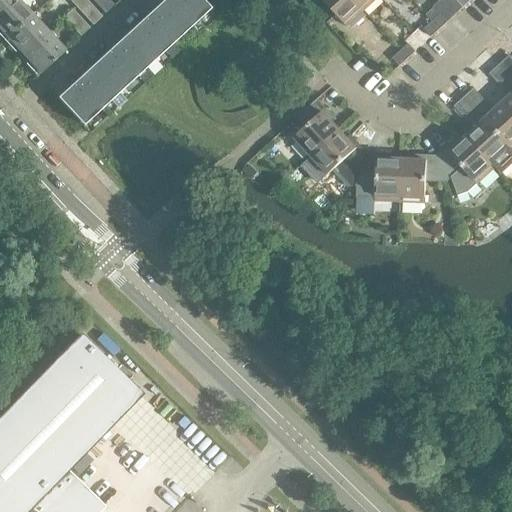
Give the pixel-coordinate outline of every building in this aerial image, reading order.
[(0,37),(4,42),(31,17),(16,0),(14,0),(0,13),(0,37)] [(0,0),(0,13),(14,0),(0,0)] [(81,127),(181,36),(209,11),(198,0),(165,0),(56,99),(81,127)] [(102,19),(85,0),(67,0),(92,28),(102,19)] [(90,0),(104,14),(106,16),(115,7),(108,0),(90,0)] [(321,0),(347,27),(364,12),(352,0),(321,0)] [(352,0),(364,12),(376,0),(352,0)] [(471,1),(469,0),(456,0),(456,1),(463,9),(471,1)] [(90,30),(73,11),(64,20),(81,38),(90,30)] [(440,16),(432,23),(439,31),(447,23),(440,16)] [(23,56),(47,34),(31,17),(4,42),(14,53),(17,51),(23,56)] [(439,31),(432,23),(424,30),(431,38),(439,31)] [(36,77),(63,52),(47,34),(23,56),(28,62),(25,65),(36,77)] [(408,45),(400,52),(408,60),(416,53),(408,45)] [(408,60),(400,52),(392,59),(400,67),(408,60)] [(511,60),(509,57),(499,66),(511,79),(511,60)] [(511,79),(499,66),(489,75),(510,97),(502,104),(511,115),(511,79)] [(511,147),(511,115),(502,104),(494,112),(474,89),(464,98),(510,149),(511,147)] [(511,150),(510,149),(464,98),(454,107),(474,130),(466,137),(493,165),(494,165),(496,168),(495,169),(501,176),(511,165),(511,150)] [(336,120),(318,100),(298,118),(307,127),(294,140),(311,158),(339,132),(332,124),(336,120)] [(347,139),(339,132),(311,158),(312,158),(304,166),(319,182),(327,175),(328,176),(335,170),(351,187),(367,154),(351,136),(347,139)] [(493,165),(466,137),(458,144),(455,140),(437,157),(447,183),(448,182),(447,181),(451,180),(457,197),(468,193),(477,185),(495,169),(496,168),(494,165),(493,165)] [(400,203),(402,160),(391,160),(391,155),(367,154),(351,187),(357,188),(356,199),(375,200),(375,202),(400,203)] [(447,183),(437,157),(413,156),(412,161),(402,160),(400,203),(425,204),(426,183),(447,183)] [(250,166),(244,172),(251,180),(258,173),(250,166)] [(79,335),(0,415),(0,511),(100,511),(104,508),(67,472),(141,396),(79,335)]
